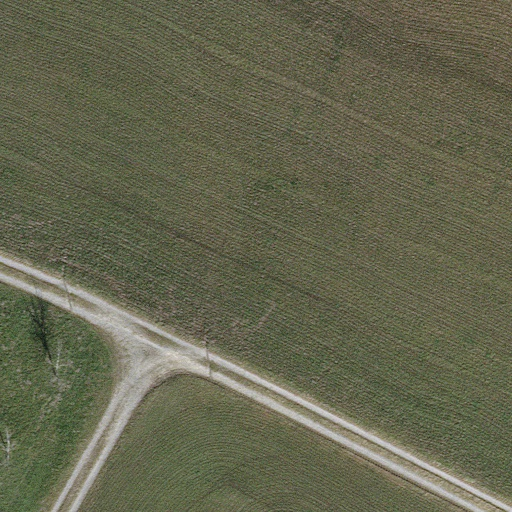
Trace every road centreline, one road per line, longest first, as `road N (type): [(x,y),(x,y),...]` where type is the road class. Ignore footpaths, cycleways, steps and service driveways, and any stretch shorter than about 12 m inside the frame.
road 1 (track): [(0,255),(166,322),(511,504)]
road 2 (track): [(166,322),(58,511)]
